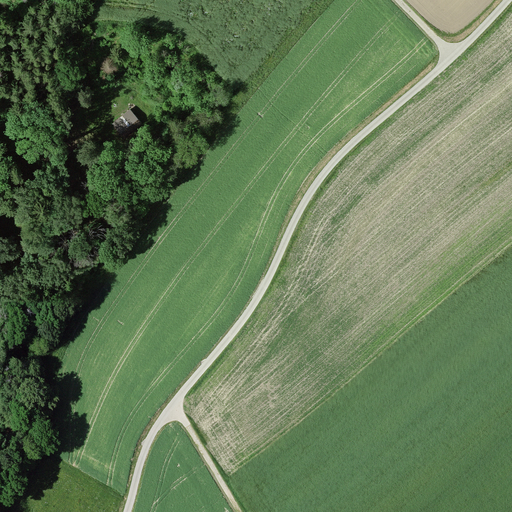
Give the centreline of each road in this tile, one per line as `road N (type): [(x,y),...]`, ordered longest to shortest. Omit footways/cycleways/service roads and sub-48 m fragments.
road 1 (unclassified): [(453,56),(317,181),(259,294),(155,427),(127,511)]
road 2 (track): [(238,511),(173,404)]
